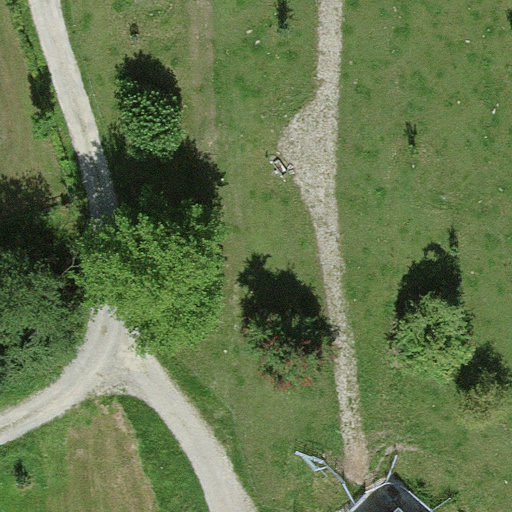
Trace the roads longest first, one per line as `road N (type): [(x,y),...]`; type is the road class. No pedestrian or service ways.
road 1 (track): [(332,0),(323,179),(358,466),(348,511)]
road 2 (track): [(128,343),(104,206),(41,0)]
road 3 (track): [(226,511),(179,402),(128,343)]
road 4 (track): [(0,434),(91,381),(128,343)]
